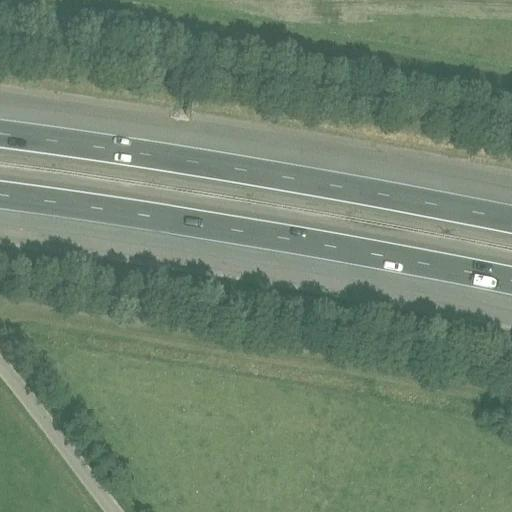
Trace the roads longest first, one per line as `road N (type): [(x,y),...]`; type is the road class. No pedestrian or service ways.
road 1 (motorway): [(0,197),(511,285)]
road 2 (motorway): [(511,223),(0,137)]
road 3 (unclassified): [(114,511),(0,362)]
